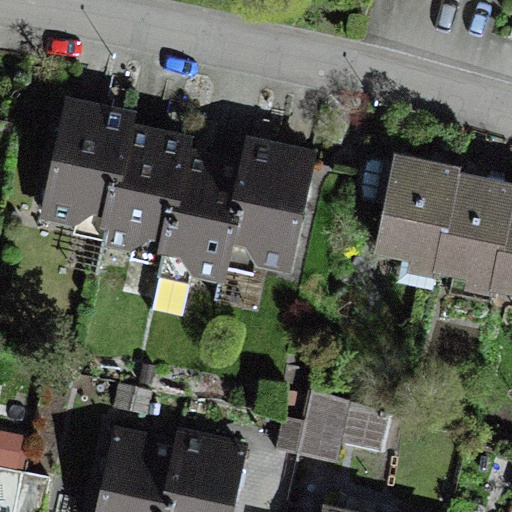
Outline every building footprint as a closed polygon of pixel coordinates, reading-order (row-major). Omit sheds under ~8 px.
[(511,0),(452,0),(511,15),(511,0)] [(114,233),(145,119),(82,101),(50,216),(114,233)] [(0,154),(10,118),(0,115),(0,154)] [(178,250),(209,136),(145,119),(114,233),(178,250)] [(242,268),(273,153),(209,136),(178,250),(242,268)] [(306,285),(337,171),(273,153),(242,268),(306,285)] [(484,175),(419,158),(386,280),(452,298),(484,175)] [(511,182),(484,175),(452,298),(511,313),(511,182)] [(178,511),(196,447),(123,428),(101,511),(178,511)] [(255,511),(268,466),(196,447),(178,511),(255,511)]
